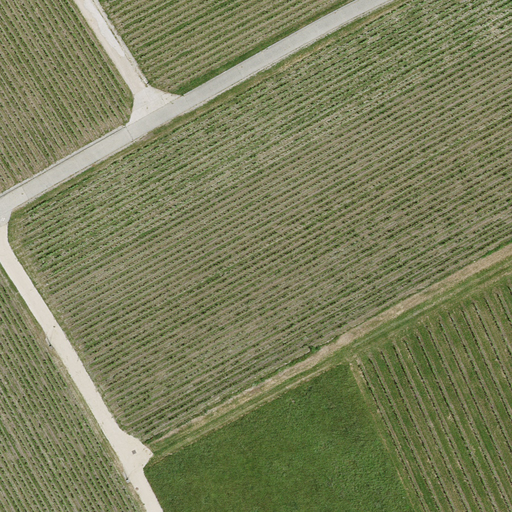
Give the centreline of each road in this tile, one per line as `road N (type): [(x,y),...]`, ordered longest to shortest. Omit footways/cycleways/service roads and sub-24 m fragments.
road 1 (track): [(0,211),(378,0)]
road 2 (track): [(132,464),(511,262)]
road 3 (track): [(156,511),(0,244)]
road 4 (track): [(161,119),(85,0)]
